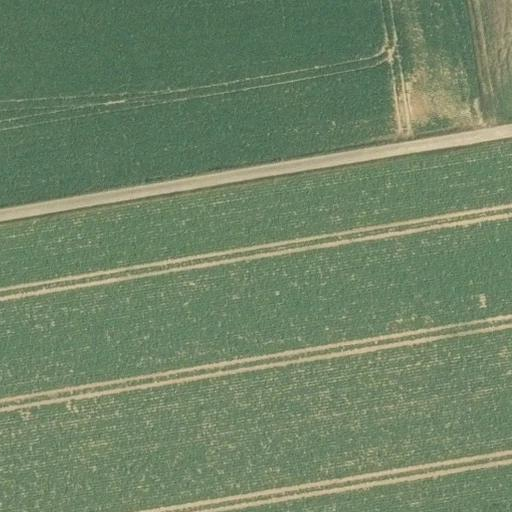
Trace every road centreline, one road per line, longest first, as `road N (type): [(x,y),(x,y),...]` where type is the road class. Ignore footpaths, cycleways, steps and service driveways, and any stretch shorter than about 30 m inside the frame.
road 1 (track): [(511,134),(0,222)]
road 2 (track): [(505,135),(480,0)]
